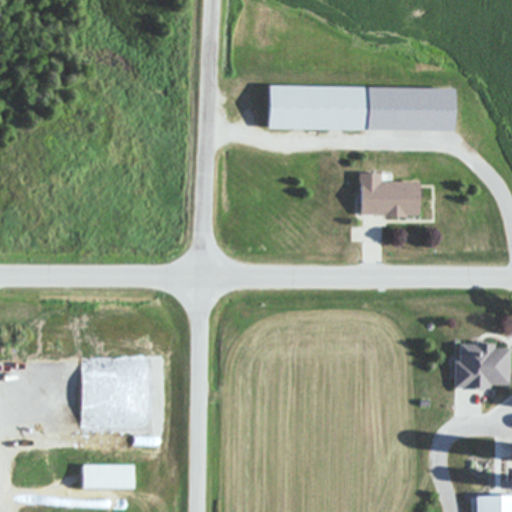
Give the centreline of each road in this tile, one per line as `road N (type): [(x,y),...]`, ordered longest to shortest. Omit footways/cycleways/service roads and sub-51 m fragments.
road 1 (residential): [(200,511),(214,0)]
road 2 (secondary): [(511,279),(0,278)]
